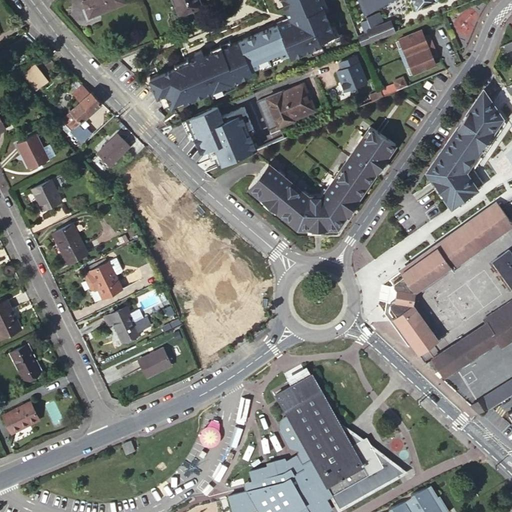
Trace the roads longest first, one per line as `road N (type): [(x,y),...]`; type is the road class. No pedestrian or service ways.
road 1 (residential): [(295,272),(187,173),(26,0)]
road 2 (residential): [(334,267),(511,0)]
road 3 (residential): [(108,435),(0,202)]
road 4 (residential): [(511,467),(344,324)]
road 5 (residential): [(108,435),(220,383),(293,325)]
